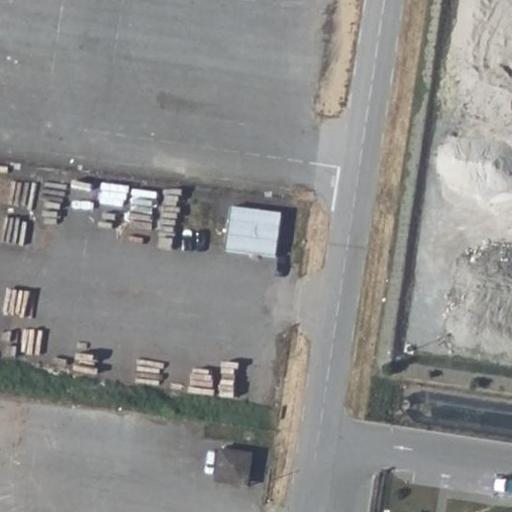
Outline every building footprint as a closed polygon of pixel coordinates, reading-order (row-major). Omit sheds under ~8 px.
[(511,0),(485,0),(480,31),(511,35),(511,0)] [(431,176),(429,192),(478,199),(481,184),(431,176)] [(281,215),(233,208),(227,252),(275,258),(281,215)] [(511,304),(507,303),(499,354),(508,356),(501,404),(511,405),(511,304)] [(231,476),(260,480),(263,458),(235,454),(231,476)]
